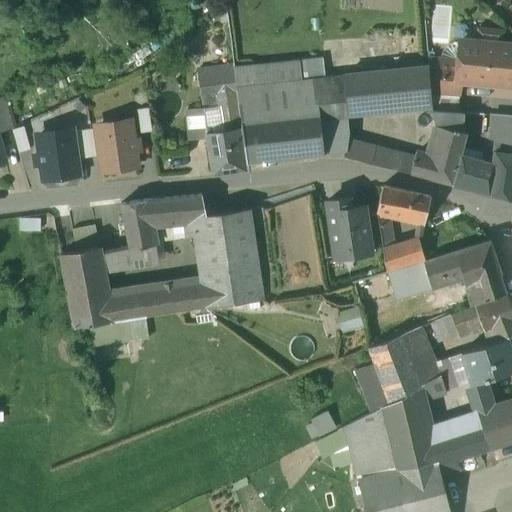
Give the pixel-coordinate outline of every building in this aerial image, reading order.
[(496,33),(486,32),(480,34),(479,44),(501,46),(501,36),(496,33)] [(479,44),(461,42),(459,65),(457,80),(457,82),(461,82),(511,86),(511,47),(501,46),(479,44)] [(346,79),(326,82),(324,60),(234,70),(243,123),(320,115),(348,112),(346,79)] [(459,65),(429,63),(429,68),(430,78),(457,80),(459,65)] [(231,67),(198,70),(202,107),(219,105),(237,103),(231,67)] [(429,68),(346,76),(346,79),(348,112),(432,105),(432,97),(430,78),(429,68)] [(457,80),(430,78),(432,97),(434,97),(460,99),(461,82),(457,82),(457,80)] [(460,99),(434,97),(435,113),(458,115),(460,99)] [(4,99),(0,99),(0,133),(12,130),(4,99)] [(237,103),(219,105),(223,126),(211,128),(212,134),(239,130),(240,131),(242,131),(241,124),(237,103)] [(203,110),(187,112),(190,141),(208,139),(207,135),(212,134),(211,128),(223,126),(219,105),(202,107),(203,110)] [(151,134),(148,111),(136,112),(140,135),(151,134)] [(348,112),(320,115),(324,156),(343,152),(345,152),(347,142),(348,112)] [(438,129),(441,130),(433,161),(431,166),(432,167),(428,180),(430,181),(453,187),(461,157),(467,138),(468,134),(464,134),(464,115),(458,115),(435,113),(433,113),(438,129)] [(243,123),(241,124),(242,131),(247,166),(324,156),(320,115),(243,123)] [(511,118),(464,115),(464,134),(468,134),(467,138),(498,140),(511,139),(511,118)] [(131,125),(96,130),(101,170),(137,165),(131,125)] [(24,129),(13,132),(19,154),(30,151),(24,129)] [(212,134),(207,135),(208,139),(212,176),(246,172),(245,167),(240,131),(239,130),(212,134)] [(95,131),(84,132),(88,159),(99,158),(95,131)] [(84,132),(73,133),(77,161),(88,159),(84,132)] [(72,133),(37,138),(42,178),(78,173),(72,133)] [(511,139),(498,140),(496,154),(511,155),(511,139)] [(433,161),(417,156),(416,161),(347,142),(345,152),(343,152),(344,154),(346,157),(348,160),(428,180),(432,167),(431,166),(433,161)] [(511,155),(496,154),(494,166),(493,170),(511,172),(511,155)] [(461,157),(453,187),(489,197),(493,170),(494,166),(461,157)] [(511,172),(493,170),(489,197),(510,202),(511,190),(511,172)] [(432,199),(384,188),(377,213),(394,217),(427,224),(432,199)] [(202,197),(166,200),(170,223),(186,222),(190,235),(199,234),(210,233),(209,227),(206,217),(202,197)] [(166,200),(150,202),(153,220),(150,221),(151,225),(170,223),(166,200)] [(349,200),(327,203),(335,259),(371,254),(364,208),(350,209),(349,200)] [(150,202),(120,207),(129,250),(129,251),(155,247),(151,225),(150,221),(153,220),(150,202)] [(250,210),(216,215),(218,225),(209,227),(210,233),(199,234),(205,284),(194,286),(194,287),(199,311),(264,301),(250,210)] [(394,217),(377,213),(383,251),(397,246),(394,217)] [(216,215),(206,217),(209,227),(218,225),(216,215)] [(95,227),(72,231),(76,253),(99,249),(95,227)] [(397,246),(383,251),(385,268),(424,258),(419,239),(397,246)] [(491,242),(457,252),(464,276),(473,306),(506,294),(500,275),(501,275),(491,242)] [(155,247),(129,251),(129,250),(119,252),(122,267),(158,261),(155,247)] [(76,253),(61,256),(74,329),(112,323),(108,299),(99,249),(76,253)] [(457,252),(425,261),(432,285),(464,276),(457,252)] [(432,285),(425,261),(388,273),(397,301),(433,290),(432,285)] [(194,287),(124,297),(128,321),(199,311),(194,287)] [(511,311),(506,294),(476,306),(484,325),(486,331),(493,328),(498,342),(507,339),(511,337),(511,311)] [(124,297),(108,299),(112,323),(128,321),(124,297)] [(476,306),(452,317),(460,335),(484,325),(476,306)] [(363,327),(358,308),(336,314),(342,334),(363,327)] [(452,317),(431,325),(438,345),(460,335),(452,317)] [(433,363),(420,328),(370,347),(376,363),(391,402),(421,386),(440,376),(436,362),(433,363)] [(498,342),(461,354),(471,386),(487,381),(511,372),(511,355),(507,339),(498,342)] [(457,386),(448,358),(436,362),(440,376),(441,375),(445,390),(457,386)] [(391,402),(376,363),(356,370),(373,412),(380,408),(391,402)] [(440,376),(421,386),(425,401),(446,394),(445,390),(441,375),(440,376)] [(511,400),(494,406),(487,381),(471,386),(476,400),(473,400),(482,427),(488,448),(489,449),(511,441),(511,400)] [(425,401),(421,386),(391,402),(380,408),(395,471),(438,459),(434,442),(425,401)] [(373,412),(344,427),(358,480),(395,471),(380,408),(373,412)] [(314,435),(333,429),(326,409),(308,415),(314,435)] [(482,427),(434,442),(438,459),(439,464),(456,459),(488,448),(482,427)] [(395,471),(358,480),(365,511),(450,511),(442,479),(442,478),(439,464),(438,459),(395,471)] [(456,459),(439,464),(442,478),(460,472),(456,459)]
